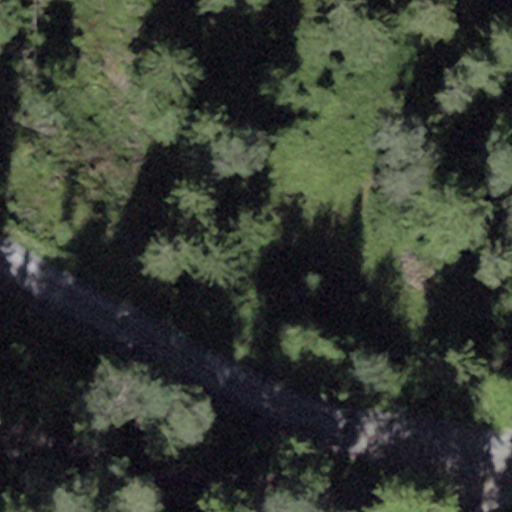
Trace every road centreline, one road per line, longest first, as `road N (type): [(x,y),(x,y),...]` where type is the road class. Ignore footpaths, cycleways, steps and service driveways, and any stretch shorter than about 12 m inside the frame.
road 1 (track): [(0,230),(159,339),(388,445),(511,455)]
road 2 (track): [(0,450),(398,511)]
